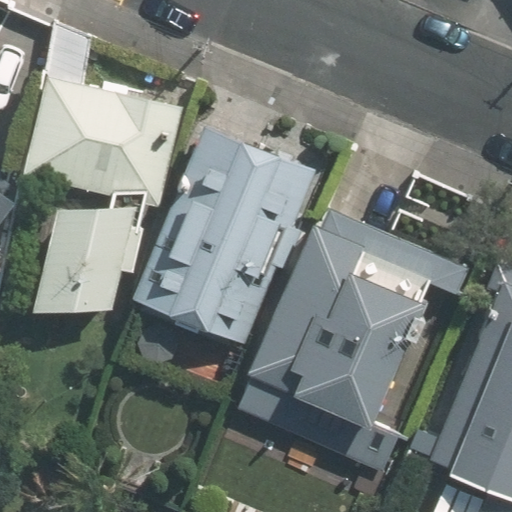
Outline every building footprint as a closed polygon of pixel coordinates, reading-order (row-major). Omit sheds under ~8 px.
[(181,107),(53,68),(23,168),(121,198),(121,202),(61,198),(38,304),(114,304),(123,266),(135,267),(142,204),(150,207),(181,107)] [(243,339),(318,164),(209,118),(136,294),(243,339)] [(0,206),(11,191),(0,182),(0,206)] [(328,203),(253,363),(258,364),(241,403),(380,467),(397,429),(381,421),(443,289),(432,283),(441,266),(431,261),(436,254),(328,203)] [(511,511),(511,260),(501,256),(481,303),(493,308),(439,434),(419,426),(405,457),(436,471),(418,511),(511,511)]
